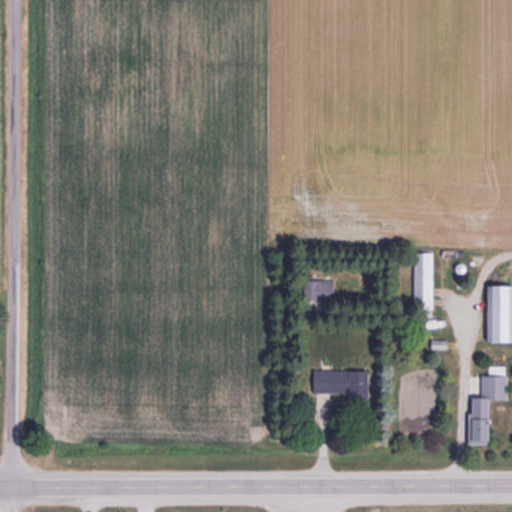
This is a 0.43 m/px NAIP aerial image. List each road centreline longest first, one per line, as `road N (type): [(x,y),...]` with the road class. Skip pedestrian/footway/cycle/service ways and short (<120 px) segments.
road 1 (primary): [(0,486),(511,486)]
road 2 (residential): [(12,486),(14,0)]
